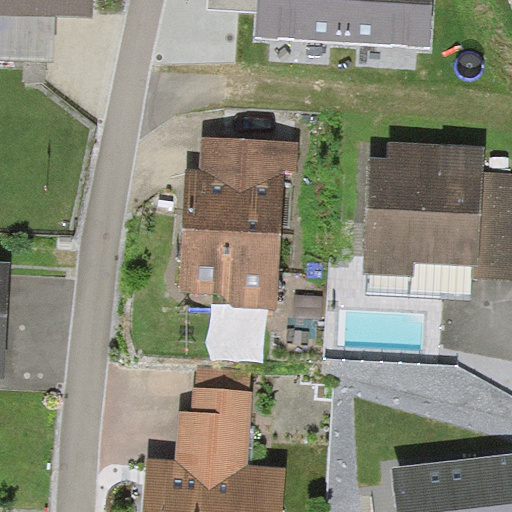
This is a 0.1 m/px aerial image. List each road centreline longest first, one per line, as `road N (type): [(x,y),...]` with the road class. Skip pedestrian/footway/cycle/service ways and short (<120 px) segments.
road 1 (residential): [(73,511),(89,331),(152,0)]
road 2 (track): [(511,123),(131,91)]
